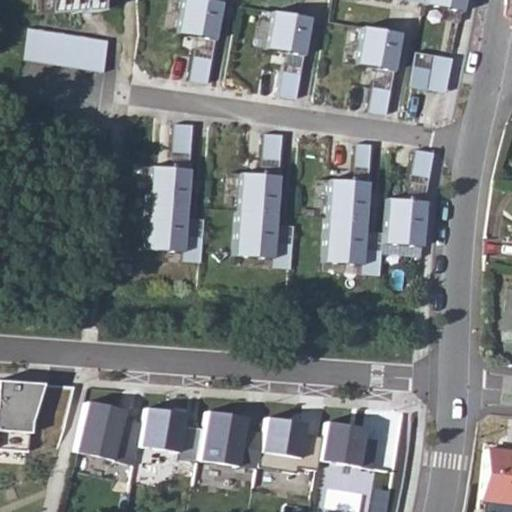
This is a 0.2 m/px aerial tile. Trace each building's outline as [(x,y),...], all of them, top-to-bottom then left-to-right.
[(27,0),(29,17),(95,12),(94,0),(27,0)] [(216,5),(191,0),(176,0),(169,35),(209,42),(216,5)] [(460,0),(421,0),(421,5),(420,7),(458,14),(460,0)] [(305,20),(266,13),(259,50),(298,57),(305,20)] [(107,41),(22,28),(17,61),(101,74),(107,41)] [(396,37),(356,29),(350,65),(390,73),(396,37)] [(448,60),(411,54),(405,87),(442,94),(448,60)] [(206,61),(189,58),(185,81),(202,84),(206,61)] [(296,77),(278,73),(274,97),(292,100),(296,77)] [(386,92),(369,89),(365,113),(381,116),(386,92)] [(188,125),(169,124),(168,154),(186,155),(188,125)] [(275,135),(257,134),(256,161),(274,162),(275,135)] [(366,145),(349,144),(348,173),(365,174),(366,145)] [(429,153),(411,150),(407,177),(425,180),(429,153)] [(184,171),(144,169),(139,254),(180,256),(181,238),(184,171)] [(274,178),(233,176),(229,261),(269,263),(270,245),(274,178)] [(363,183),(322,181),(318,266),(358,268),(359,250),(363,183)] [(420,203),(381,201),(378,247),(418,249),(420,203)] [(200,239),(181,238),(180,256),(180,264),(199,265),(200,239)] [(289,246),(270,245),(269,263),(269,270),(288,271),(289,246)] [(378,251),(359,250),(358,268),(358,277),(376,278),(378,251)] [(35,389),(0,386),(0,433),(21,435),(22,425),(35,389)] [(120,412),(81,404),(70,455),(123,466),(131,424),(118,421),(120,412)] [(175,454),(180,416),(142,411),(136,448),(175,454)] [(241,421),(202,415),(194,462),(254,472),(257,455),(260,434),(240,431),(241,421)] [(301,425),(263,419),(260,434),(257,455),(296,461),(301,425)] [(362,430),(322,424),(316,462),(371,470),(376,441),(361,439),(362,430)] [(511,450),(481,448),(476,497),(511,500),(511,450)]
